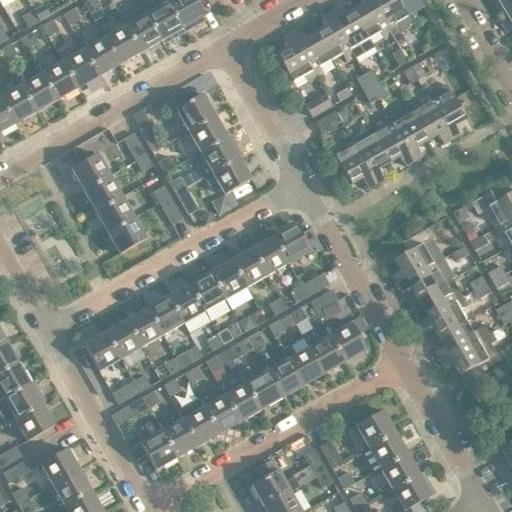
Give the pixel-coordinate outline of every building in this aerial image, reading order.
[(53,0),(59,9),(69,4),(67,0),(53,0)] [(89,14),(100,7),(95,0),(87,0),(83,3),(89,14)] [(181,29),(182,29),(166,2),(154,9),(148,0),(140,5),(145,14),(161,41),(168,37),(169,40),(183,32),(181,29)] [(207,0),(206,0),(169,0),(166,2),(182,29),(189,25),(191,28),(205,21),(203,17),(197,6),(207,0)] [(391,35),(370,0),(359,0),(363,5),(352,11),(368,39),(379,33),(383,39),(391,35)] [(370,0),(391,35),(397,46),(405,42),(399,32),(406,28),(409,21),(406,16),(412,12),(405,0),(402,0),(398,2),(396,0),(370,0)] [(511,0),(499,0),(510,17),(511,16),(511,0)] [(38,22),(49,15),(42,4),(31,11),(38,22)] [(68,26),(79,19),(73,8),(62,15),(68,26)] [(373,48),(368,39),(352,11),(341,17),(336,8),(327,12),(353,57),(354,59),(373,48)] [(27,28),(38,22),(31,11),(20,17),(27,28)] [(353,57),(327,12),(319,17),(325,27),(314,33),(330,61),(341,54),(345,61),(353,57)] [(140,53),(161,41),(145,14),(124,26),(140,53)] [(47,38),(58,31),(52,20),(41,27),(47,38)] [(103,38),(119,65),(140,53),(124,26),(103,38)] [(298,29),(289,34),(315,78),(322,74),(318,67),(330,61),(314,33),(303,39),(298,29)] [(26,50),(37,43),(31,32),(20,39),(26,50)] [(283,77),(287,85),(303,76),(307,83),(315,78),(289,34),(281,39),(286,49),(275,55),(287,75),(283,77)] [(97,77),(119,65),(103,38),(82,50),(97,77)] [(0,52),(5,61),(16,55),(10,44),(0,49),(0,52)] [(398,66),(406,62),(399,49),(391,54),(398,66)] [(76,89),(97,77),(82,50),(61,62),(76,89)] [(55,101),(76,89),(61,62),(40,74),(55,101)] [(416,79),(423,75),(417,64),(410,68),(416,79)] [(409,83),(416,79),(410,68),(403,72),(409,83)] [(370,87),(378,83),(371,71),(363,75),(370,87)] [(55,101),(40,74),(19,86),(34,113),(55,101)] [(362,92),(370,87),(363,75),(355,80),(362,92)] [(377,100),(385,95),(378,83),(370,87),(377,100)] [(445,85),(426,96),(451,140),(459,136),(454,126),(465,119),(445,85)] [(0,102),(13,125),(34,113),(19,86),(0,96),(0,102)] [(369,104),(377,100),(370,87),(362,92),(369,104)] [(339,102),(350,95),(346,89),(335,95),(339,102)] [(453,97),(456,104),(460,102),(468,98),(464,91),(456,95),(453,97)] [(174,110),(186,131),(213,115),(201,94),(174,110)] [(311,118),(330,106),(324,95),(305,106),(311,118)] [(443,145),(451,140),(426,96),(418,100),(422,107),(410,114),(426,141),(437,135),(443,145)] [(0,132),(13,125),(0,102),(0,132)] [(320,134),(340,123),(334,112),(314,123),(320,134)] [(395,113),(387,118),(413,162),(421,157),(416,147),(426,141),(410,114),(399,120),(395,113)] [(198,152),(225,137),(213,115),(186,131),(198,152)] [(368,128),(388,163),(399,157),(404,167),(413,162),(387,118),(368,128)] [(150,153),(161,147),(148,124),(138,131),(150,153)] [(349,139),(375,184),(383,179),(377,169),(388,163),(368,128),(349,139)] [(134,161),(144,155),(132,133),(122,140),(134,161)] [(237,158),(233,151),(236,149),(228,135),(225,137),(198,152),(205,165),(196,170),(201,179),(210,174),(237,158)] [(375,184),(349,139),(342,144),(346,150),(334,157),(350,185),(361,179),(366,188),(375,184)] [(69,170),(81,191),(108,175),(96,154),(69,170)] [(140,173),(151,166),(144,155),(134,161),(140,173)] [(162,174),(173,167),(167,156),(156,162),(162,174)] [(210,174),(223,195),(250,180),(237,158),(210,174)] [(121,197),(108,175),(81,191),(94,212),(121,197)] [(174,194),(185,188),(179,177),(168,183),(174,194)] [(158,204),(169,197),(163,186),(152,192),(158,204)] [(186,216),(197,210),(185,188),(174,194),(186,216)] [(478,215),(490,208),(496,218),(489,222),(494,230),(511,219),(511,194),(505,198),(499,188),(471,203),(478,215)] [(106,234),(133,218),(121,197),(94,212),(106,234)] [(170,225),(181,219),(169,197),(158,204),(170,225)] [(145,239),(133,218),(106,234),(118,255),(145,239)] [(505,234),(511,245),(511,219),(494,230),(498,238),(505,234)] [(272,236),(288,264),(309,252),(293,224),(272,236)] [(436,238),(430,227),(402,243),(408,253),(396,260),(402,271),(392,277),(397,285),(443,259),(433,240),(436,238)] [(477,238),(471,227),(464,231),(470,242),(477,238)] [(267,276),(288,264),(272,236),(251,249),(267,276)] [(475,251),(488,244),(483,236),(470,243),(475,251)] [(456,262),(469,255),(465,247),(452,254),(456,262)] [(245,288),(267,276),(251,249),(230,261),(245,288)] [(452,279),(454,278),(443,259),(397,285),(402,293),(412,288),(418,299),(445,283),(452,279)] [(245,288),(230,261),(209,273),(224,300),(245,288)] [(492,282),(505,274),(500,267),(487,274),(492,282)] [(203,312),(224,300),(209,273),(188,285),(203,312)] [(306,297),(328,285),(321,274),(300,286),(306,297)] [(496,290),(509,282),(505,274),(492,282),(496,290)] [(474,292),(487,285),(482,277),(469,284),(474,292)] [(419,323),(463,298),(452,279),(445,283),(418,299),(424,309),(414,315),(419,323)] [(188,285),(167,297),(182,324),(203,312),(188,285)] [(478,300),(491,293),(487,285),(474,292),(478,300)] [(295,304),(306,297),(300,286),(289,293),(295,304)] [(315,313),(337,301),(331,290),(309,303),(315,313)] [(161,336),(182,324),(167,297),(146,309),(161,336)] [(275,315),(285,309),(278,298),(269,304),(275,315)] [(439,337),(467,321),(461,310),(468,306),(463,298),(419,323),(424,331),(433,326),(439,337)] [(511,321),(511,319),(511,303),(511,302),(503,307),(511,321)] [(502,326),(511,321),(503,307),(494,312),(502,326)] [(294,325),(305,319),(299,308),(288,314),(294,325)] [(140,348),(161,336),(146,309),(124,321),(140,348)] [(252,328),(264,321),(257,310),(246,317),(252,328)] [(273,337),(284,331),(278,320),(267,326),(273,337)] [(119,360),(140,348),(124,321),(103,333),(119,360)] [(467,321),(439,337),(445,347),(436,353),(440,361),(490,333),(486,325),(474,332),(467,321)] [(231,340),(243,333),(237,322),(225,329),(231,340)] [(349,323),(328,335),(344,362),(365,350),(349,323)] [(263,343),(257,332),(246,338),(252,349),(263,343)] [(492,332),(490,333),(440,361),(445,369),(455,364),(461,375),(474,368),(480,379),(511,360),(511,357),(507,348),(489,359),(483,348),(496,340),(492,332)] [(98,372),(119,360),(103,333),(82,345),(98,372)] [(211,351),(222,345),(216,334),(204,341),(211,351)] [(323,374),(344,362),(328,335),(307,347),(323,374)] [(4,342),(0,344),(0,372),(16,363),(4,342)] [(231,361),(242,355),(236,344),(225,350),(231,361)] [(190,363),(201,357),(195,346),(183,352),(190,363)] [(286,359),(302,386),(323,374),(307,347),(294,354),(290,346),(281,351),(286,359)] [(211,373),(221,367),(215,356),(205,362),(211,373)] [(169,375),(180,369),(174,358),(162,364),(169,375)] [(281,398),(302,386),(286,359),(265,371),(281,398)] [(29,384),(16,363),(0,372),(0,396),(2,399),(29,384)] [(189,385),(200,378),(194,368),(183,374),(189,385)] [(259,410),(281,398),(265,371),(244,383),(259,410)] [(138,393),(149,386),(143,376),(131,382),(138,393)] [(168,397),(179,390),(173,380),(162,386),(168,397)] [(116,405),(138,393),(131,382),(110,394),(116,405)] [(223,395),(238,422),(259,410),(244,383),(223,395)] [(29,384),(2,399),(14,421),(41,405),(29,384)] [(147,409),(158,402),(152,392),(141,398),(147,409)] [(217,434),(238,422),(223,395),(202,407),(217,434)] [(126,421),(147,409),(141,398),(120,410),(126,421)] [(53,427),(41,405),(14,421),(26,442),(53,427)] [(196,446),(217,434),(202,407),(181,419),(196,446)] [(381,411),(354,426),(366,448),(393,432),(381,411)] [(175,458),(196,446),(181,419),(159,431),(175,458)] [(175,458),(159,431),(138,443),(154,470),(175,458)] [(405,453),(393,432),(366,448),(378,469),(405,453)] [(330,469),(341,463),(329,440),(318,447),(330,469)] [(511,445),(503,450),(511,465),(511,445)] [(0,468),(21,457),(15,446),(0,454),(0,468)] [(39,464),(51,485),(78,470),(66,449),(39,464)] [(314,478),(325,472),(313,450),(302,456),(314,478)] [(418,475),(405,453),(378,469),(390,490),(418,475)] [(262,508),(289,492),(298,487),(292,478),(284,483),(271,460),(255,469),(261,479),(249,486),(262,508)] [(7,484),(29,471),(23,461),(1,474),(7,484)] [(51,485),(63,507),(90,491),(78,470),(51,485)] [(320,489),(331,483),(325,472),(314,478),(320,489)] [(342,490),(353,484),(347,472),(336,479),(342,490)] [(390,490),(402,510),(399,511),(425,511),(419,502),(430,496),(425,488),(428,486),(421,473),(418,475),(390,490)] [(16,505),(27,499),(21,488),(10,494),(16,505)] [(101,511),(90,491),(63,507),(66,511),(101,511)] [(300,511),(289,492),(262,508),(264,511),(300,511)] [(354,511),(365,505),(359,493),(348,499),(354,511)] [(20,511),(30,511),(33,510),(27,499),(16,505),(20,511)] [(333,511),(347,511),(342,502),(332,508),(333,511)]
